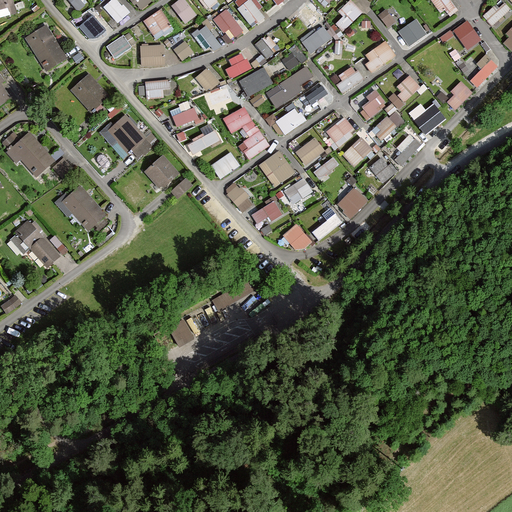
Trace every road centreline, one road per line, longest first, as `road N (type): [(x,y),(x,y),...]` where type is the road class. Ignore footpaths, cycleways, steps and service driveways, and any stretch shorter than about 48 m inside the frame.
road 1 (residential): [(0,127),(39,116),(126,216),(116,242),(0,327)]
road 2 (residential): [(470,8),(212,189)]
road 3 (unclassified): [(72,450),(281,329),(315,300)]
road 4 (residential): [(299,0),(226,51),(159,73),(111,76)]
road 5 (residential): [(278,253),(312,252),(340,236),(424,153)]
road 6 (unclassified): [(315,300),(443,173)]
road 7 (residential): [(111,76),(212,189)]
road 8 (residential): [(424,153),(510,64)]
